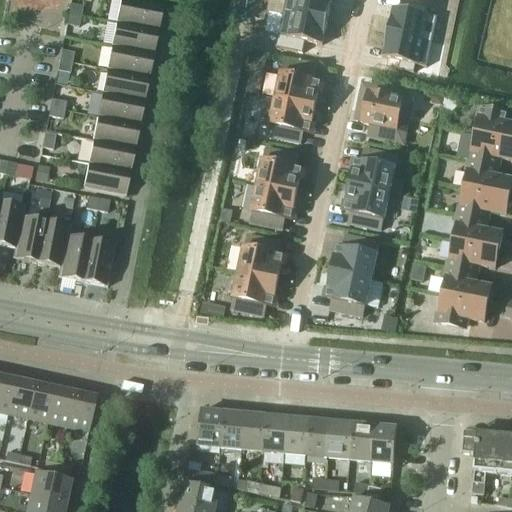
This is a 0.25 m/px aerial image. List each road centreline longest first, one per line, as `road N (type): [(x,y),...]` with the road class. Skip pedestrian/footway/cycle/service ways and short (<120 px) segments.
road 1 (residential): [(288,359),(347,70)]
road 2 (tertiary): [(288,359),(0,316)]
road 3 (tertiary): [(449,372),(288,359)]
road 4 (residential): [(434,511),(449,372)]
